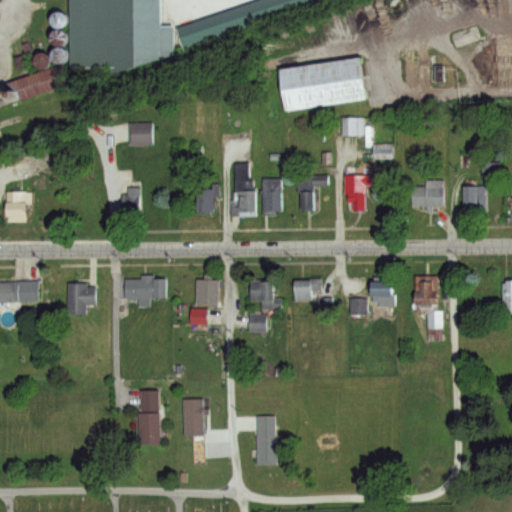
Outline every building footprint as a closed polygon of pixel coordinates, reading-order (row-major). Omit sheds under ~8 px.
[(71,0),(157,0),(158,24),(173,23),(174,79),(114,80),(114,66),(72,67),(71,0)] [(259,0),(326,0),(184,50),(177,29),(259,0)] [(47,24),(59,28),(62,15),(50,11),(47,24)] [(29,54),(28,44),(20,44),(21,55),(14,56),(15,70),(41,68),(39,53),(29,54)] [(277,68),(357,57),(362,97),(282,108),(277,68)] [(9,81),(61,63),(69,85),(16,103),(9,81)] [(341,118),(364,117),(364,122),(370,122),(371,136),(341,136),(341,118)] [(130,124),(152,124),(152,143),(130,143),(130,124)] [(372,144),(391,143),(392,159),(372,160),(372,144)] [(234,163),(249,162),(249,180),(254,180),(254,187),(257,187),(258,216),(231,216),(230,201),(235,200),(234,163)] [(481,162),(499,162),(499,180),(481,180),(481,162)] [(297,175),(328,174),(328,186),(313,186),(314,210),(301,210),(301,191),(297,191),(297,175)] [(344,175),(372,174),(372,187),(365,187),(366,211),(349,211),(349,194),(345,194),(344,175)] [(262,178),(281,177),(282,211),(262,212),(262,178)] [(425,180),(444,180),(445,207),(433,207),(433,213),(425,213),(425,204),(414,205),(413,189),(425,188),(425,180)] [(195,190),(212,190),(212,183),(220,183),(220,196),(212,196),(213,213),(195,213),(195,190)] [(128,186),(139,186),(138,219),(118,219),(118,195),(128,195),(128,186)] [(464,187),(484,186),(485,209),(465,210),(464,187)] [(5,191),(34,191),(34,204),(26,204),(26,221),(4,221),(5,191)] [(125,279),(141,279),(141,271),(154,271),(155,278),(164,278),(165,298),(148,299),(148,307),(137,307),(137,298),(126,298),(125,279)] [(414,277),(437,276),(438,312),(443,311),(444,340),(428,340),(427,315),(415,316),(414,277)] [(196,279),(216,279),(216,305),(196,303),(196,279)] [(294,279),(320,279),(320,291),(312,292),(312,300),(294,301),(294,279)] [(0,281),(40,281),(40,302),(0,302),(0,281)] [(505,281),(511,281),(511,314),(502,314),(501,284),(505,284),(505,281)] [(66,283),(86,282),(86,288),(99,288),(100,306),(85,307),(86,316),(68,317),(66,283)] [(261,282),(273,282),(273,298),(283,298),(283,311),(259,311),(259,302),(251,302),(251,288),(261,287),(261,282)] [(371,283),(392,283),(392,294),(396,294),(396,306),(371,306),(371,283)] [(349,298),(366,298),(366,315),(349,315),(349,298)] [(205,325),(205,307),(188,307),(188,325),(205,325)] [(249,315),(266,314),(266,331),(249,332),(249,315)] [(142,389),(157,388),(160,442),(138,444),(137,411),(143,411),(142,389)] [(177,398),(199,398),(200,432),(178,432),(177,398)] [(257,414),(274,414),(275,462),(259,462),(257,414)]
